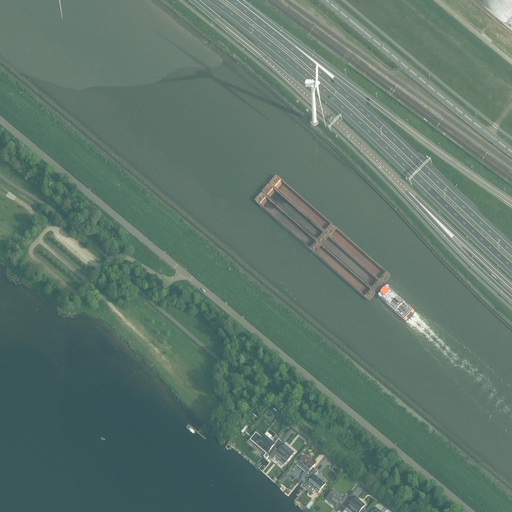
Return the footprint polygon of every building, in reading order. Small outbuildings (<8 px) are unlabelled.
[(511,0),(489,0),(492,4),(497,10),(503,15),(510,19),(511,19),(511,0)] [(255,433),(250,440),(267,454),(270,456),(279,446),(281,443),(278,440),(274,445),(264,437),(262,439),(255,433)] [(270,456),(269,457),(273,460),(276,457),(285,464),(288,462),(294,455),(283,446),(284,445),(281,443),(279,446),(270,456)] [(300,454),(294,461),(296,463),(302,456),(300,454)] [(304,472),(303,473),(301,480),(301,481),(304,483),(305,483),(315,471),(316,470),(313,468),(316,464),(305,455),(298,464),(297,465),(304,472)] [(336,466),(332,472),(338,475),(342,470),(336,466)] [(305,483),(304,483),(303,485),(307,488),(309,484),(319,492),(326,484),(315,475),(318,472),(316,470),(315,471),(305,483)] [(335,510),(338,511),(340,509),(349,498),(347,496),(344,499),(333,490),(326,498),(337,507),(335,510)] [(349,498),(340,509),(343,511),(346,509),(350,511),(359,511),(365,505),(354,496),(352,500),(349,498)]
